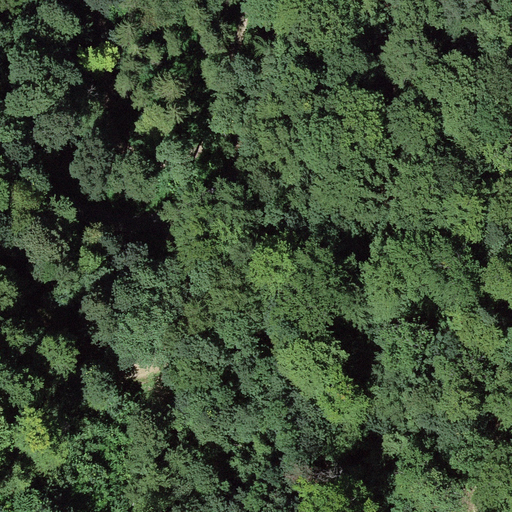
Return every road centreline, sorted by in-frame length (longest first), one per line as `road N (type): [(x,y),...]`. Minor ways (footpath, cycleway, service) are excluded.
road 1 (track): [(387,0),(397,140),(388,215),(312,511)]
road 2 (track): [(0,128),(37,177),(74,206),(136,218),(188,209),(218,191),(243,161),(292,0)]
road 3 (track): [(244,0),(215,119),(188,150),(146,160),(117,139),(108,42),(94,0)]
road 4 (track): [(188,209),(192,307),(168,353),(152,364),(95,358),(0,286)]
road 5 (track): [(511,353),(471,511)]
